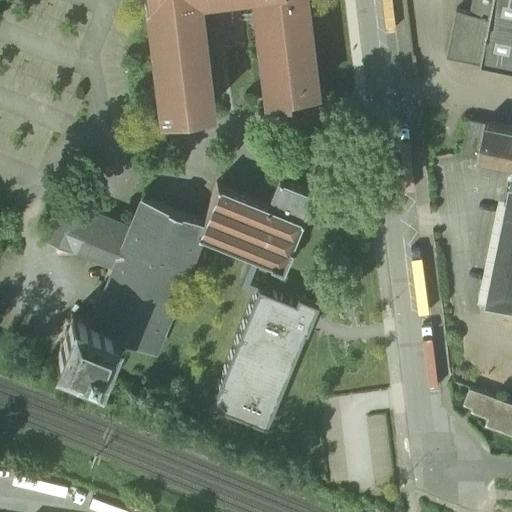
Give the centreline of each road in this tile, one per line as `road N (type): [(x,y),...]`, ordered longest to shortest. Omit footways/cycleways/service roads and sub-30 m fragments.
road 1 (residential): [(365,0),(426,463)]
road 2 (unknown): [(110,143),(99,79),(112,0)]
